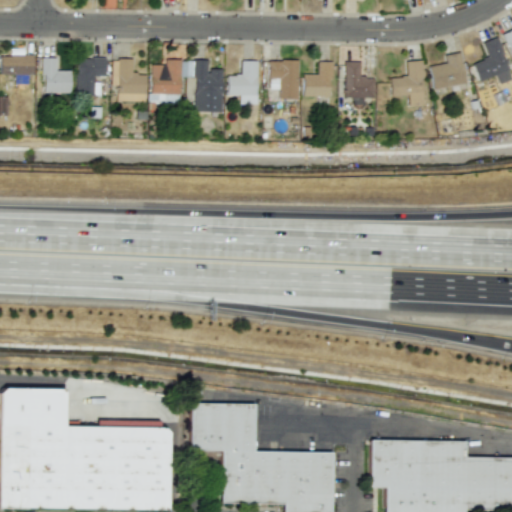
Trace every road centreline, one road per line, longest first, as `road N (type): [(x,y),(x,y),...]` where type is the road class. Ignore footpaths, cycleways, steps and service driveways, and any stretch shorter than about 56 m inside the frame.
road 1 (motorway): [(511,242),(0,227)]
road 2 (motorway): [(511,214),(0,223)]
road 3 (residential): [(0,25),(400,31),(453,22),(500,0)]
road 4 (motorway): [(153,291),(511,347)]
road 5 (motorway): [(153,291),(511,304)]
road 6 (motorway): [(0,282),(153,291)]
